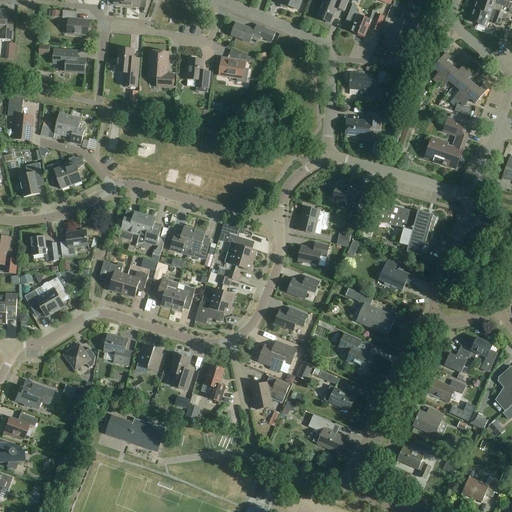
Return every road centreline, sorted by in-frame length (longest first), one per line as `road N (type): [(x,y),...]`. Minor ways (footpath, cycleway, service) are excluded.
road 1 (residential): [(231,342),(206,343),(101,313),(41,342),(12,346)]
road 2 (residential): [(331,156),(324,47),(224,2)]
road 3 (residential): [(356,481),(358,456),(425,314)]
road 4 (residential): [(277,224),(138,186),(112,189)]
road 5 (residential): [(497,129),(510,77),(454,24),(456,0)]
road 6 (residential): [(105,27),(208,42),(224,2)]
road 7 (residential): [(471,196),(331,156)]
road 8 (residential): [(277,224),(280,255),(264,300),(231,342)]
